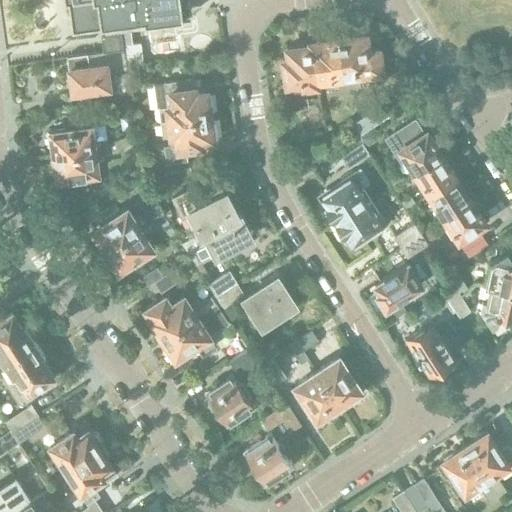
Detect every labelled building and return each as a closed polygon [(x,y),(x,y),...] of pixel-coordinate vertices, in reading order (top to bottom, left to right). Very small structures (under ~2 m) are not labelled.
[(64,0),(64,1),(68,1),(72,29),(105,24),(106,28),(129,25),(185,17),(192,16),(189,0),(64,0)] [(124,53),(120,34),(101,36),(104,52),(122,50),(123,53),(124,53)] [(382,72),(379,50),(368,51),(367,45),(368,45),(368,42),(367,42),(366,35),(338,39),(344,78),(369,74),(370,84),(382,83),(380,72),(382,72)] [(344,78),(338,39),(310,43),(310,45),(317,88),(333,85),(332,80),(344,78)] [(317,88),(310,45),(306,46),(306,45),(291,47),(291,48),(287,49),(289,60),(283,61),(287,85),(288,85),(289,88),(287,89),(290,108),(305,106),(303,90),(317,88)] [(107,73),(126,70),(124,53),(123,53),(122,50),(104,52),(105,64),(89,67),(87,55),(67,57),(72,93),(91,90),(91,95),(101,94),(100,89),(109,88),(107,73)] [(210,111),(208,96),(207,96),(207,92),(195,94),(195,90),(197,89),(196,79),(155,84),(160,123),(210,116),(209,111),(210,111)] [(360,135),(390,115),(383,105),(356,122),(360,135)] [(385,133),(404,120),(399,111),(380,123),(385,133)] [(202,142),(213,140),(213,136),(214,136),(212,121),(211,121),(210,116),(160,123),(160,124),(163,138),(176,137),(178,146),(168,148),(170,164),(187,161),(185,149),(203,147),(202,142)] [(107,144),(105,126),(50,132),(51,135),(48,138),(49,144),(52,146),(54,156),(94,150),(107,144)] [(416,172),(446,152),(437,138),(434,140),(433,139),(432,140),(427,132),(421,135),(421,134),(407,142),(408,144),(400,148),(416,172)] [(97,173),(96,160),(134,145),(130,135),(107,144),(94,150),(54,156),(55,166),(53,169),(54,175),(57,177),(57,179),(97,173)] [(330,153),(326,143),(306,152),(310,162),(330,153)] [(349,168),(368,154),(360,144),(341,157),(349,168)] [(456,177),(451,170),(452,169),(451,168),(455,166),(446,152),(416,172),(430,194),(456,177)] [(367,201),(360,189),(369,183),(360,169),(340,181),(342,184),(321,198),(326,205),(323,206),(334,222),(367,201)] [(444,217),(475,197),(466,183),(463,185),(462,184),(461,185),(456,177),(430,194),(444,217)] [(238,214),(226,189),(221,191),(219,186),(199,196),(194,186),(191,188),(188,182),(172,190),(191,226),(185,230),(189,239),(206,231),(238,214)] [(415,203),(411,196),(401,202),(406,210),(415,203)] [(485,223),(480,215),(481,214),(480,213),(484,211),(475,197),(444,217),(459,240),(485,223)] [(387,225),(381,216),(379,217),(367,201),(334,222),(345,240),(347,238),(351,245),(372,231),(374,234),(387,225)] [(421,210),(416,203),(415,203),(406,210),(405,210),(409,216),(410,217),(421,210)] [(106,251),(163,214),(157,204),(134,219),(127,209),(120,214),(114,205),(94,218),(100,227),(93,231),(94,233),(93,237),(97,242),(100,243),(106,251)] [(153,249),(146,237),(151,233),(154,232),(159,231),(164,232),(168,234),(171,238),(176,234),(163,214),(106,251),(111,259),(110,263),(113,268),(117,269),(119,271),(153,249)] [(251,238),(238,214),(206,231),(189,239),(181,243),(193,258),(199,254),(197,251),(212,244),(218,256),(251,238)] [(421,233),(410,217),(409,216),(390,229),(395,236),(402,247),(421,233)] [(439,238),(432,227),(432,226),(421,233),(428,245),(439,238)] [(408,257),(428,245),(421,233),(402,247),(408,257)] [(511,249),(490,264),(485,287),(488,288),(511,292),(511,249)] [(418,288),(422,285),(408,263),(396,271),(396,270),(383,278),(384,279),(374,285),(380,293),(376,295),(385,309),(397,301),(398,302),(408,295),(414,305),(424,299),(418,288)] [(161,292),(183,278),(177,268),(161,277),(155,282),(161,292)] [(155,282),(161,277),(157,270),(143,279),(148,286),(155,282)] [(236,284),(228,273),(220,278),(228,290),(236,284)] [(468,289),(459,276),(450,282),(443,290),(449,300),(468,289)] [(294,305),(277,278),(245,299),(262,326),(294,305)] [(223,308),(244,295),(237,285),(217,297),(219,301),(223,308)] [(511,292),(488,288),(484,303),(482,302),(480,310),(497,335),(511,324),(511,292)] [(470,311),(462,301),(472,294),(468,289),(449,300),(455,311),(460,318),(470,311)] [(455,311),(449,300),(443,290),(423,303),(437,323),(455,311)] [(163,339),(219,301),(217,297),(215,294),(201,303),(199,300),(191,306),(184,296),(170,305),(165,297),(145,309),(151,318),(149,319),(151,321),(150,324),(153,329),(157,330),(163,339)] [(209,336),(229,324),(220,310),(223,308),(219,301),(163,339),(168,347),(167,351),(170,356),(174,357),(175,359),(196,346),(202,356),(216,348),(209,337),(210,337),(209,336)] [(2,365),(35,343),(26,328),(22,330),(12,313),(0,321),(0,365),(1,365),(2,365)] [(453,360),(431,323),(407,339),(430,375),(453,360)] [(296,355),(303,351),(318,341),(311,331),(289,345),(296,355)] [(280,353),(272,341),(252,353),(259,364),(273,357),(280,353)] [(53,377),(42,360),(45,358),(35,343),(2,365),(8,375),(7,376),(6,382),(20,402),(25,404),(34,398),(30,392),(53,377)] [(259,364),(252,353),(249,349),(229,362),(239,377),(259,364)] [(308,359),(303,351),(296,355),(301,364),(308,359)] [(286,377),(273,357),(259,364),(273,385),(286,377)] [(359,389),(339,357),(317,372),(339,406),(349,399),(351,401),(364,393),(360,388),(359,389)] [(208,371),(201,360),(189,368),(195,379),(208,371)] [(339,406),(317,372),(295,386),(315,418),(314,418),(317,423),(330,415),(328,412),(339,406)] [(253,407),(233,375),(206,392),(209,398),(209,400),(214,408),(216,409),(227,425),(253,407)] [(299,425),(286,405),(262,421),(267,429),(282,420),(290,431),(299,425)] [(12,432),(38,416),(31,406),(6,422),(11,431),(12,432)] [(19,442),(40,429),(44,426),(38,416),(12,432),(19,442)] [(66,470),(102,446),(96,436),(91,436),(83,425),(73,432),(70,431),(65,434),(64,437),(50,447),(66,470)] [(0,454),(19,442),(12,432),(11,431),(0,438),(0,454)] [(498,475),(511,465),(511,449),(508,443),(498,450),(487,432),(486,433),(486,432),(473,440),(473,441),(465,446),(498,496),(506,491),(495,474),(496,473),(498,475)] [(292,466),(271,434),(244,451),(247,457),(247,459),(252,467),(255,468),(265,484),(292,466)] [(103,479),(114,472),(107,461),(109,456),(102,446),(66,470),(87,503),(98,496),(92,486),(95,484),(98,485),(103,482),(103,479)] [(498,496),(465,446),(457,452),(456,451),(443,459),(444,460),(443,461),(444,461),(436,466),(445,482),(447,481),(451,487),(449,489),(456,499),(464,494),(465,495),(479,487),(488,502),(497,496),(498,496)] [(49,488),(37,471),(28,477),(41,494),(49,488)] [(441,506),(423,479),(415,485),(432,511),(441,506)] [(0,511),(13,511),(29,502),(15,480),(0,489),(0,511)] [(431,511),(432,511),(415,485),(404,492),(416,511),(419,511),(427,507),(430,511),(431,511)] [(416,511),(404,492),(392,500),(400,511),(416,511)] [(34,511),(29,502),(13,511),(34,511)] [(101,511),(96,503),(81,511),(101,511)]
